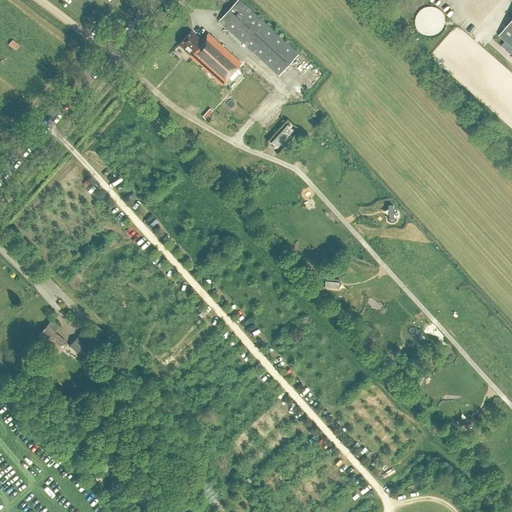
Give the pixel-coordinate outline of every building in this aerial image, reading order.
[(222,0),(218,0),(216,7),(223,10),(227,2),(222,0)] [(278,75),(298,52),(238,0),(237,0),(218,22),(278,75)] [(511,47),(511,21),(508,26),(499,36),(505,41),(511,47)] [(187,38),(180,46),(192,55),(191,56),(194,60),(222,84),(240,63),(209,35),(203,41),(203,42),(192,32),(190,33),(187,36),(187,38)] [(15,51),(19,46),(12,40),(8,45),(15,51)] [(510,54),(511,52),(511,47),(505,41),(501,46),(510,54)] [(224,101),(223,102),(244,121),(245,120),(271,90),(250,71),(224,101)] [(276,149),(280,144),(289,135),(292,131),(289,128),(287,126),(287,125),(270,143),(276,149)] [(274,185),(283,188),(287,178),(278,175),(274,185)] [(264,202),(269,207),(275,202),(270,197),(264,202)] [(294,219),(286,225),(291,232),(299,225),(294,219)] [(332,251),(339,247),(334,236),(326,239),(332,251)] [(57,353),(66,343),(53,332),(58,326),(51,321),(38,336),(57,353)] [(78,337),(69,346),(78,354),(86,344),(78,337)] [(83,357),(87,361),(93,355),(88,351),(83,357)] [(408,370),(401,362),(394,368),(401,376),(408,370)]
